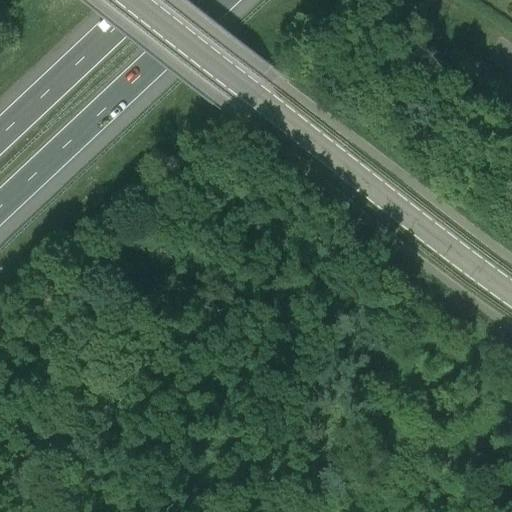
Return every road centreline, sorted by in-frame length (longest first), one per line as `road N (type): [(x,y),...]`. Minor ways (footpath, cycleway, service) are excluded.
road 1 (tertiary): [(511,295),(133,0)]
road 2 (motorway): [(0,199),(213,0)]
road 3 (motorway): [(138,0),(0,132)]
